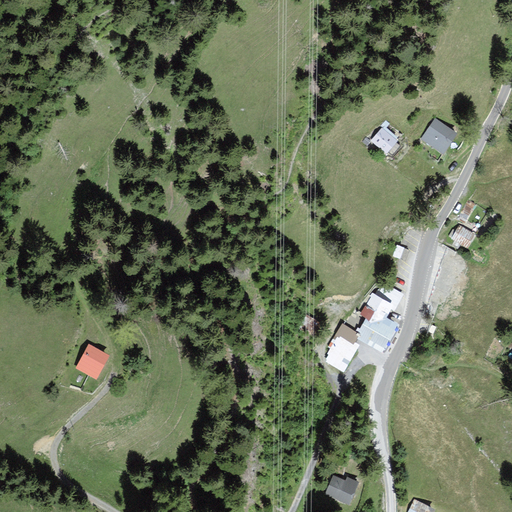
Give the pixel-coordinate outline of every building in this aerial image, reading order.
[(451,134),(431,120),(417,139),(437,154),(451,134)] [(391,143),(378,130),(366,141),(379,154),(391,143)] [(473,235),(460,227),(457,232),(453,230),(450,236),(467,246),(473,235)] [(394,304),(374,294),(367,306),(365,305),(360,314),(366,317),(355,336),(381,350),(396,323),(386,317),(394,304)] [(354,346),(335,336),(320,363),(340,373),(354,346)] [(102,359),(83,348),(70,370),(89,381),(102,359)] [(343,505),(352,483),(342,479),(340,483),(328,478),(321,496),(343,505)] [(428,511),(410,502),(404,511),(428,511)]
